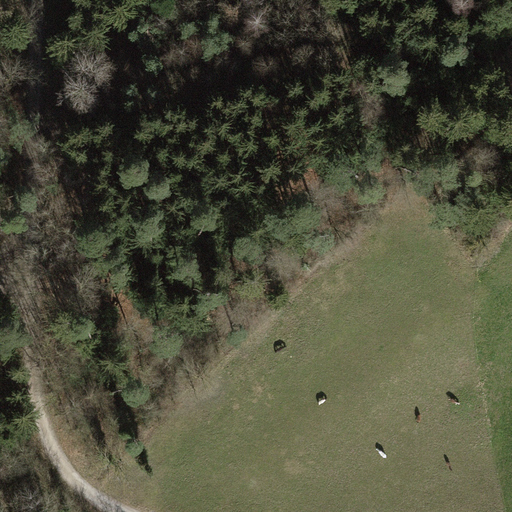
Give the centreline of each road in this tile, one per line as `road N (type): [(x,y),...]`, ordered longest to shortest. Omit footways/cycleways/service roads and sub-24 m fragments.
road 1 (track): [(122,511),(92,496),(63,465),(41,414),(29,271)]
road 2 (track): [(50,0),(29,271)]
